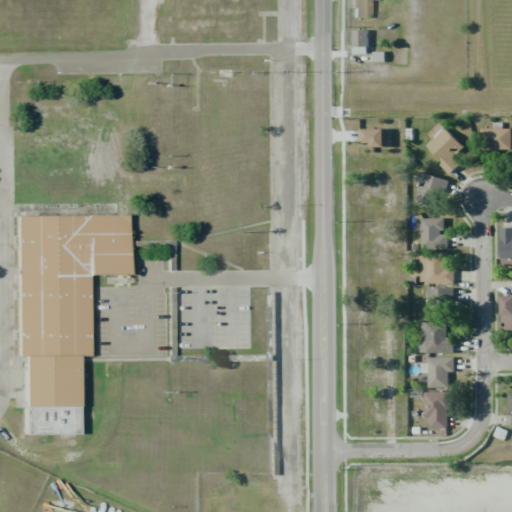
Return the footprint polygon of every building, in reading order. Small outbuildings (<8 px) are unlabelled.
[(351,0),(352,18),(368,18),(369,0),(355,0),(351,0)] [(368,30),(353,30),(353,53),(368,53),(368,30)] [(22,207),(22,188),(28,188),(27,109),(113,108),(114,207),(22,207)] [(464,147),(440,122),(428,134),(433,139),(426,146),(451,173),(461,164),(454,157),(464,147)] [(389,128),(363,129),(363,143),(371,143),(372,147),(390,147),(389,128)] [(511,149),(511,128),(481,128),(481,155),(496,156),(496,149),(511,149)] [(415,200),(438,208),(447,180),(425,172),(415,200)] [(23,356),(21,218),(133,216),(134,277),(92,278),(93,355),(23,356)] [(444,217),(421,217),(420,248),(448,249),(448,233),(444,233),(444,217)] [(511,227),(500,228),(502,266),(511,265),(511,227)] [(421,283),(454,283),(454,267),(443,267),(443,258),(421,258),(421,283)] [(453,287),(427,288),(428,318),(440,317),(440,309),(454,308),(453,287)] [(511,296),(503,296),(503,334),(511,333),(511,296)] [(422,353),(454,352),(454,337),(447,337),(446,321),(421,322),(422,353)] [(448,387),(449,372),(454,372),(455,357),(428,357),(428,363),(421,363),(421,372),(429,372),(429,387),(448,387)] [(30,410),(30,362),(82,361),(83,409),(30,410)] [(430,428),(450,428),(451,392),(425,392),(425,417),(431,418),(430,428)]
